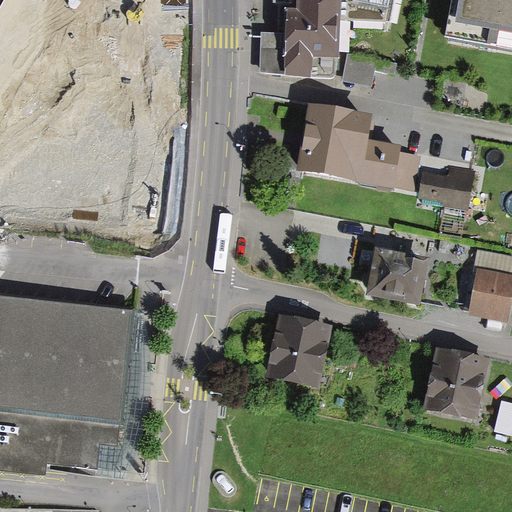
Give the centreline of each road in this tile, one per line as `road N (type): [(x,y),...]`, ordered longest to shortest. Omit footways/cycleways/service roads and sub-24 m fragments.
road 1 (residential): [(511,348),(201,281)]
road 2 (secondary): [(201,281),(218,0)]
road 3 (secondary): [(176,511),(201,281)]
road 4 (residential): [(201,281),(0,257)]
